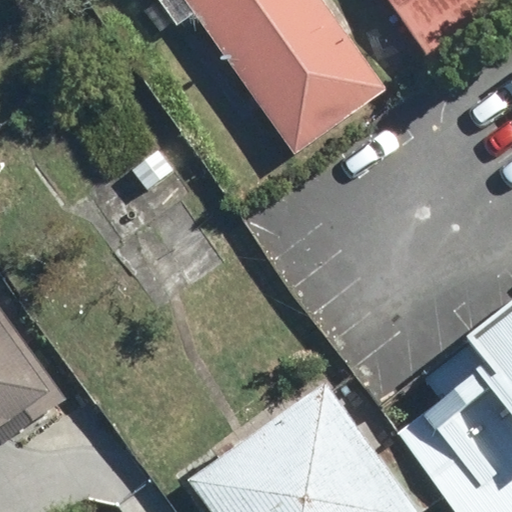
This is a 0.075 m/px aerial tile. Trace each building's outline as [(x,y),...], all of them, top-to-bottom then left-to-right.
[(328,0),(158,0),(183,36),(205,21),(295,151),(388,87),(328,0)] [(511,0),(392,0),(434,61),(511,7),(511,0)] [(0,461),(75,396),(0,308),(0,461)] [(511,309),(423,379),(444,406),(411,432),(407,434),(458,511),(502,511),(511,504),(511,309)] [(422,511),(327,383),(194,482),(216,511),(422,511)]
